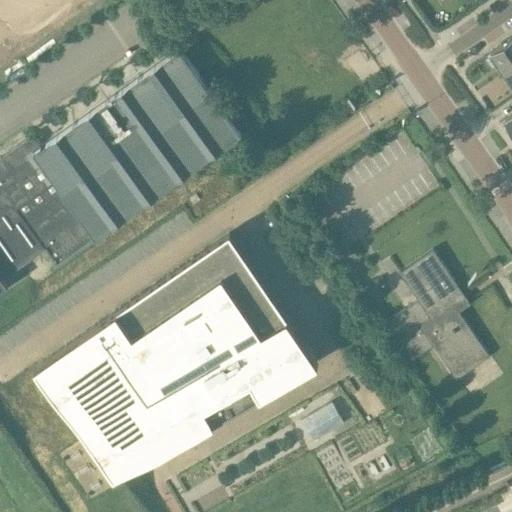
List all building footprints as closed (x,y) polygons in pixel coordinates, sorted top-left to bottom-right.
[(79,12),(70,0),(45,17),(54,29),(79,12)] [(187,0),(182,4),(199,28),(237,0),(187,0)] [(175,35),(163,43),(169,52),(181,43),(175,35)] [(511,67),(511,37),(491,52),(492,52),(486,56),(492,65),(498,61),(506,72),(511,67)] [(180,46),(43,144),(34,132),(0,156),(0,287),(8,281),(5,276),(46,247),(59,265),(243,134),(180,46)] [(230,231),(36,363),(114,477),(319,360),(230,231)] [(415,291),(419,297),(388,319),(413,357),(434,343),(457,376),(490,353),(460,309),(457,304),(453,299),(464,292),(433,247),(401,270),(415,291)] [(332,400),(301,418),(313,439),(345,421),(332,400)] [(290,428),(217,460),(228,484),(300,451),(290,428)] [(297,511),(288,489),(236,511),(297,511)]
